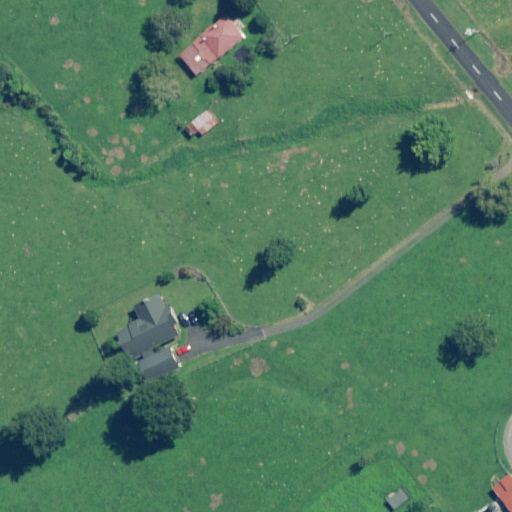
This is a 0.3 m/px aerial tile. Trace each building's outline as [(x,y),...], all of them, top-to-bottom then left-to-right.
[(205,31),(207,33),(180,53),(198,76),(246,39),(228,16),(218,24),(216,22),(205,31)] [(208,111),(193,123),(186,129),(192,136),(199,130),(204,136),(219,124),(208,111)] [(132,358),(145,352),(148,358),(138,363),(148,387),(182,372),(171,347),(158,353),(156,348),(181,337),(163,297),(137,309),(144,324),(121,334),(132,358)] [(511,511),(511,476),(495,489),(511,511)] [(410,499),(403,489),(388,501),(395,511),(410,499)]
